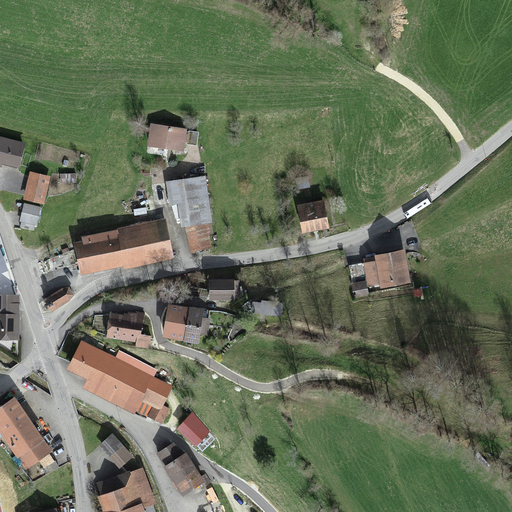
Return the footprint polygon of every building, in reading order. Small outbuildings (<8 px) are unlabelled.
[(188,131),(152,124),(148,146),(184,152),(188,131)] [(24,144),(0,137),(0,166),(1,167),(2,163),(18,167),(24,144)] [(46,180),(28,175),(21,202),(40,206),(46,180)] [(210,253),(204,181),(164,185),(166,202),(176,201),(179,229),(187,229),(189,255),(210,253)] [(323,201),(297,206),(303,233),(329,228),(323,201)] [(22,228),(33,232),(39,211),(24,206),(20,221),(24,223),(22,228)] [(84,241),(72,243),(79,277),(173,258),(165,219),(117,228),(118,232),(83,238),(84,241)] [(407,260),(362,265),(365,290),(410,285),(407,260)] [(237,281),(208,281),(208,299),(236,300),(237,281)] [(61,288),(43,300),(46,303),(47,306),(49,308),(51,312),(69,300),(73,294),(68,287),(61,288)] [(0,339),(18,340),(19,295),(0,294),(0,339)] [(203,310),(168,305),(163,336),(199,341),(203,310)] [(123,315),(110,313),(107,336),(139,341),(143,312),(124,309),(123,315)] [(114,363),(79,345),(71,362),(66,371),(87,381),(82,390),(131,416),(138,402),(155,411),(166,390),(147,380),(150,373),(118,356),(114,363)] [(15,398),(0,408),(0,432),(25,468),(51,450),(15,398)] [(208,430),(194,418),(182,432),(196,444),(208,430)] [(111,435),(99,446),(117,465),(129,455),(111,435)] [(175,445),(158,456),(183,495),(204,482),(185,453),(181,455),(175,445)] [(140,473),(95,486),(102,511),(138,511),(137,507),(148,503),(140,473)]
